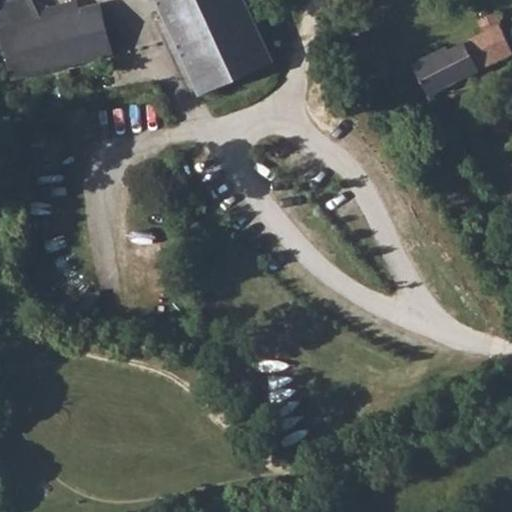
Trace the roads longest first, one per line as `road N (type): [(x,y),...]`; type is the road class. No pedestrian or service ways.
road 1 (track): [(408,325),(385,237),(339,166),(277,120)]
road 2 (track): [(192,135),(121,148),(96,173),(110,287)]
road 3 (track): [(192,135),(277,120),(308,24),(329,0)]
